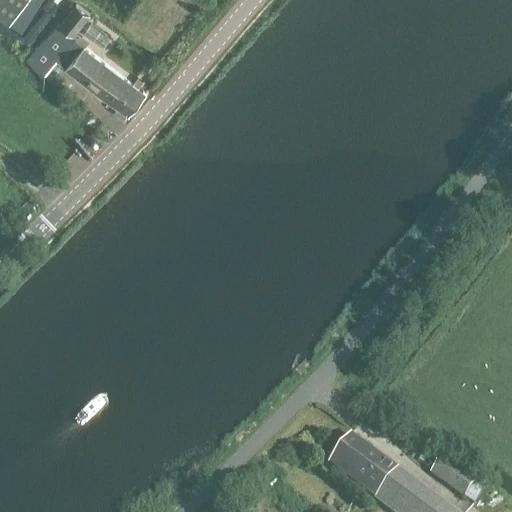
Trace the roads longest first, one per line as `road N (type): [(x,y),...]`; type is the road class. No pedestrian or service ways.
road 1 (unclassified): [(179,511),(265,430),(466,205),(511,142)]
road 2 (tertiary): [(0,275),(259,0)]
